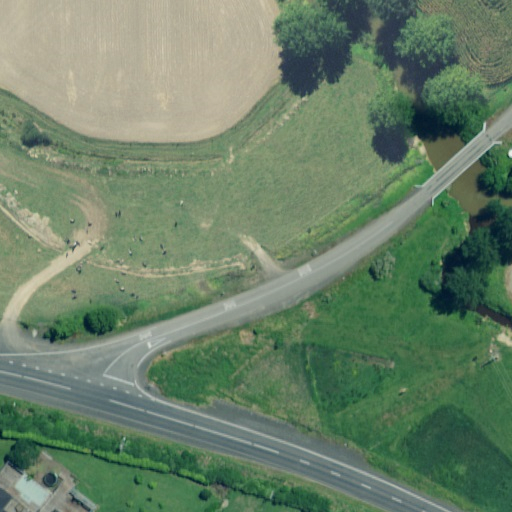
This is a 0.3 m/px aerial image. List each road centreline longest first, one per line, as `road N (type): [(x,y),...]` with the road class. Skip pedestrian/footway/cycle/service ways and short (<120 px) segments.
road 1 (unclassified): [(97,396),(103,375),(126,353),(258,300),(363,244),(511,119)]
road 2 (tertiary): [(97,396),(350,480),(421,511)]
